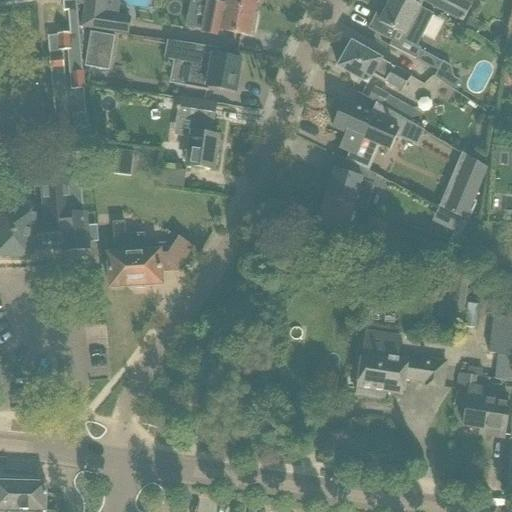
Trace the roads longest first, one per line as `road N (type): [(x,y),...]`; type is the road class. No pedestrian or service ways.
road 1 (residential): [(123,460),(129,405),(168,330),(231,248),(332,0)]
road 2 (tertiary): [(471,511),(123,460)]
road 3 (residential): [(0,280),(41,347),(72,351),(69,455)]
